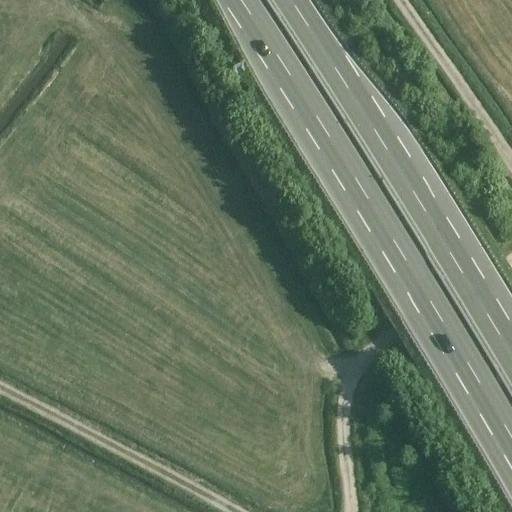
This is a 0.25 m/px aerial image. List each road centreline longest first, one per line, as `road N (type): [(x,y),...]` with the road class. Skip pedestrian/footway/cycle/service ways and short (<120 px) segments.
road 1 (motorway): [(242,0),(511,439)]
road 2 (motorway): [(511,351),(288,0)]
road 3 (track): [(353,511),(339,416),(351,366),(511,230)]
road 4 (track): [(262,511),(0,386)]
road 5 (track): [(511,163),(399,0)]
road 6 (track): [(0,116),(49,41),(46,7),(33,0)]
